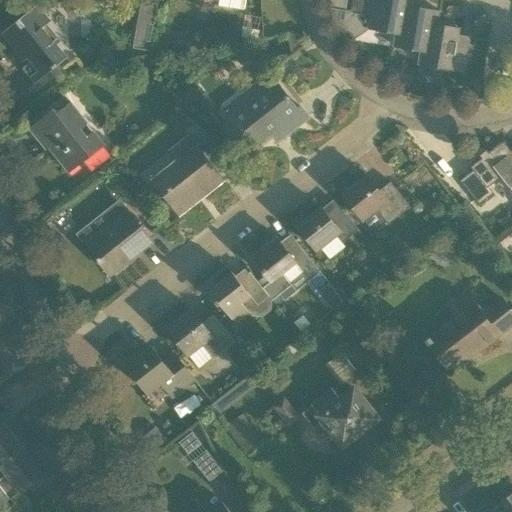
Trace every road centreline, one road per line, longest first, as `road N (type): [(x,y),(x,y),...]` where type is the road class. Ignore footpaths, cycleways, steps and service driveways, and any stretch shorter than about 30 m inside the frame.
road 1 (residential): [(62,354),(367,126),(384,99)]
road 2 (residential): [(127,511),(62,354)]
road 3 (residential): [(62,354),(0,201)]
road 4 (residential): [(396,511),(511,422)]
road 5 (residential): [(384,99),(463,116),(511,104)]
road 6 (residential): [(309,0),(336,60),(384,99)]
